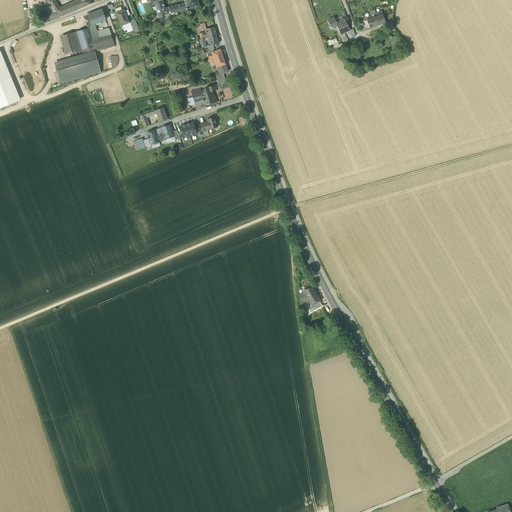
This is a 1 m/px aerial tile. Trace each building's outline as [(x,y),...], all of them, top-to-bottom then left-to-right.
[(77,0),(74,2),(78,10),(92,4),(90,0),(77,0)] [(165,8),(162,0),(154,2),(156,7),(157,11),(158,17),(163,15),(166,15),(165,8)] [(197,0),(184,0),(185,3),(187,9),(190,9),(199,6),(197,0)] [(74,2),(69,4),(73,12),(78,10),(74,2)] [(185,3),(175,6),(177,12),(187,9),(185,3)] [(60,8),(54,10),(56,12),(59,17),(73,12),(69,4),(60,8)] [(91,23),(92,25),(94,24),(105,20),(102,10),(88,15),(91,23)] [(116,13),(119,19),(126,16),(124,12),(124,10),(122,11),(116,13)] [(59,17),(56,12),(47,15),(37,18),(39,23),(59,17)] [(382,15),(374,17),(377,25),(385,23),(382,15)] [(129,23),(126,16),(119,19),(121,26),(122,26),(129,23)] [(369,28),(377,25),(374,17),(372,18),(366,20),(368,24),(369,28)] [(140,18),(137,19),(140,27),(145,25),(143,20),(141,21),(140,18)] [(344,34),(347,32),(349,31),(350,31),(349,31),(344,18),(343,19),(338,21),(336,22),(334,18),(328,21),(330,26),(336,28),(337,30),(338,29),(341,35),(344,34)] [(88,28),(90,36),(97,33),(97,31),(94,24),(92,25),(91,23),(89,24),(87,27),(87,28),(88,28)] [(207,35),(208,38),(216,35),(214,27),(206,29),(207,35)] [(87,28),(76,32),(82,51),(93,47),(113,42),(113,41),(111,36),(112,36),(111,35),(105,37),(99,39),(92,41),(90,36),(88,28),(87,28)] [(97,33),(99,39),(105,37),(104,34),(110,32),(109,28),(97,31),(97,33)] [(66,55),(82,51),(76,32),(60,36),(66,55)] [(219,44),(216,35),(208,38),(209,41),(210,46),(213,45),(219,44)] [(115,46),(113,42),(93,47),(82,51),(83,55),(115,46)] [(387,55),(389,60),(405,53),(403,49),(387,55)] [(0,50),(0,108),(21,100),(0,50)] [(216,67),(217,67),(225,64),(220,50),(215,51),(211,53),(212,56),(216,65),(216,67)] [(54,63),(56,69),(96,57),(95,51),(54,63)] [(380,58),(382,63),(389,60),(387,55),(380,58)] [(110,57),(112,69),(115,68),(117,65),(119,61),(118,56),(110,57)] [(216,65),(212,56),(208,57),(208,59),(208,60),(208,62),(209,61),(211,66),(216,65)] [(57,72),(60,83),(101,71),(96,57),(56,69),(57,72)] [(228,72),(225,64),(217,67),(220,75),(223,74),(228,72)] [(101,72),(101,71),(60,83),(61,84),(101,72)] [(227,79),(225,80),(218,81),(219,86),(220,86),(221,89),(220,89),(221,91),(229,88),(227,79)] [(196,111),(197,111),(206,108),(205,105),(206,105),(208,106),(209,104),(210,105),(217,103),(215,95),(214,96),(212,92),(214,91),(220,89),(221,89),(220,86),(219,86),(217,87),(217,85),(205,88),(205,90),(201,91),(200,88),(200,89),(198,89),(197,89),(196,90),(195,90),(193,90),(193,91),(194,96),(192,96),(192,97),(188,99),(187,99),(188,99),(188,101),(188,102),(190,101),(190,103),(189,103),(189,104),(190,106),(189,106),(190,106),(195,105),(196,111)] [(156,114),(160,122),(167,119),(163,108),(155,111),(156,114)] [(149,126),(146,117),(145,115),(140,116),(141,119),(144,128),(149,126)] [(201,124),(203,131),(204,131),(207,130),(218,127),(217,127),(215,118),(207,120),(208,123),(202,125),(202,124),(201,124)] [(195,128),(193,122),(189,124),(186,125),(190,136),(196,134),(195,128)] [(151,145),(155,144),(155,142),(159,141),(159,142),(165,140),(173,137),(172,132),(169,125),(154,130),(155,131),(151,132),(147,133),(149,139),(151,145)] [(183,138),(190,136),(186,125),(184,126),(183,125),(180,127),(181,132),(183,138)] [(149,139),(143,141),(142,138),(137,140),(140,149),(146,147),(145,147),(151,145),(149,139)] [(310,301),(312,305),(319,302),(320,301),(316,295),(312,288),(304,290),(308,297),(306,298),(306,299),(306,301),(307,302),(310,301)] [(322,306),(319,302),(312,305),(313,307),(309,309),(311,312),(314,310),(322,306)]
